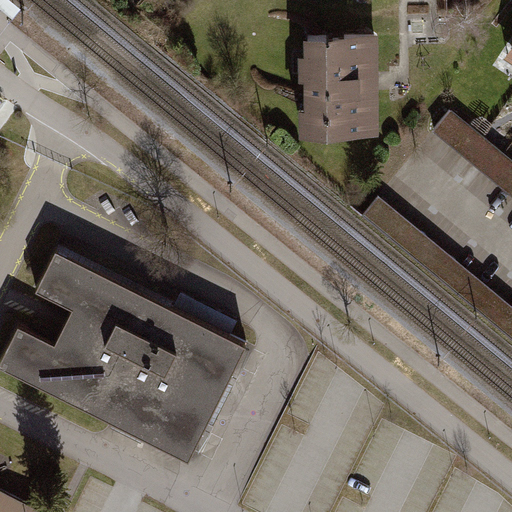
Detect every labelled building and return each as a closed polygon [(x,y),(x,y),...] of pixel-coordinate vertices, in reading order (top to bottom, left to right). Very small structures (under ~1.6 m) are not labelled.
[(290,38),(288,127),(374,128),(375,39),(290,38)] [(511,41),(500,60),(511,68),(511,41)] [(431,131),(511,198),(511,166),(447,112),(431,131)] [(362,215),(511,337),(511,308),(377,198),(362,215)] [(0,357),(0,362),(189,457),(247,341),(56,246),(36,286),(72,305),(64,321),(55,340),(18,321),(0,357)] [(0,487),(0,511),(46,511),(47,511),(0,487)]
